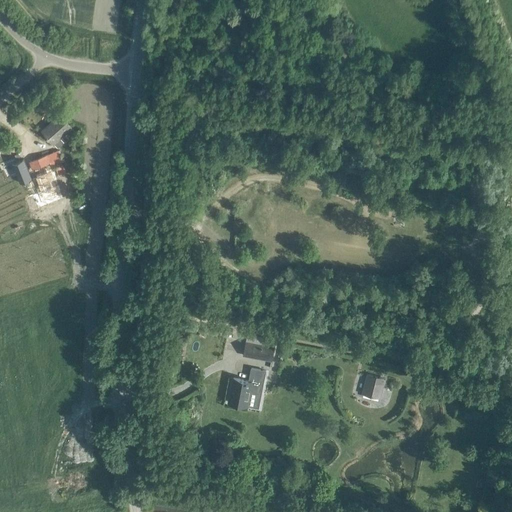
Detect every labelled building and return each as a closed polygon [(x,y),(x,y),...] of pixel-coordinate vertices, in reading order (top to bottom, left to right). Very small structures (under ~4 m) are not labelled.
[(54,142),(72,127),(60,113),(42,129),(54,142)] [(43,194),(61,187),(52,164),(62,161),(58,150),(30,161),(43,194)] [(23,156),(13,160),(20,177),(30,173),(23,156)] [(271,360),(274,347),(246,342),(244,355),(271,360)] [(233,378),(228,402),(247,406),(250,391),(261,393),(265,370),(251,368),(249,381),(233,378)] [(367,374),(362,393),(380,397),(385,379),(367,374)]
